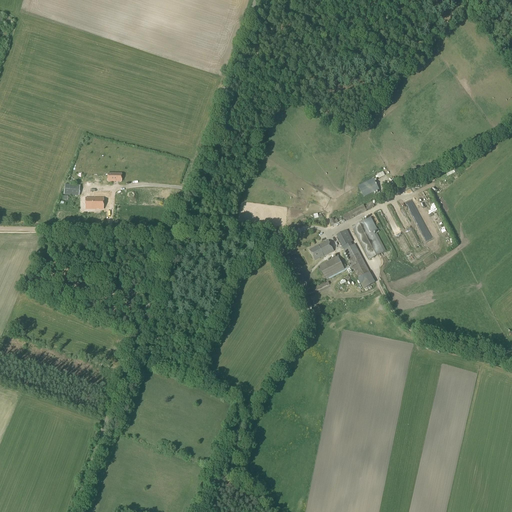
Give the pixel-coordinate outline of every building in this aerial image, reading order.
[(107,174),(107,182),(121,182),(121,175),(121,174),(108,174),(107,174)] [(379,189),(374,179),(358,187),(364,197),(379,189)] [(79,196),(79,186),(64,185),(64,195),(79,196)] [(393,194),(394,197),(406,192),(404,189),(393,194)] [(103,200),(85,200),(85,211),(96,211),(103,211),(103,200)] [(366,211),(374,207),(372,202),(367,204),(368,205),(367,205),(367,206),(364,207),(363,205),(350,212),(343,216),(346,222),(367,211),(366,211)] [(386,251),(377,233),(374,234),(373,232),(377,229),(371,218),(366,220),(352,228),(369,260),(384,252),(386,251)] [(356,249),(353,242),(347,230),(336,235),(342,247),(346,254),(359,278),(358,279),(363,289),(375,283),(370,273),(357,249),(356,249)] [(320,258),(334,251),(328,241),(315,248),(314,248),(309,250),(315,261),(320,258)] [(421,269),(412,257),(411,257),(410,256),(406,260),(416,273),(421,269)] [(344,271),(342,268),(337,259),(338,259),(337,257),(325,263),(326,265),(320,268),(325,277),(326,280),(344,271)]
